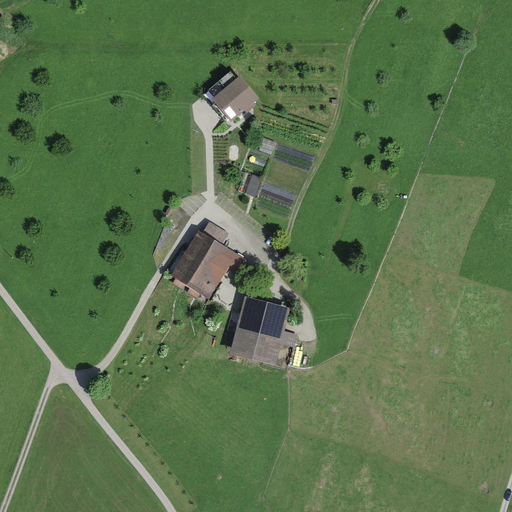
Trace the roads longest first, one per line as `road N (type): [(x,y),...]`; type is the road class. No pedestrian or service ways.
road 1 (unclassified): [(58,366),(173,511)]
road 2 (unclassified): [(58,366),(6,511)]
